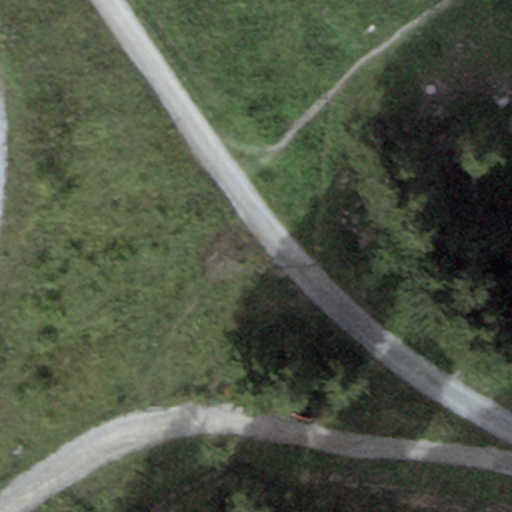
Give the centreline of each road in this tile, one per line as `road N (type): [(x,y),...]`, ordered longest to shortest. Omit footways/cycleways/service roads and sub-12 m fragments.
road 1 (track): [(8,511),(83,456),(167,428),(234,422),(511,461)]
road 2 (track): [(235,170),(335,292),(511,423)]
road 3 (track): [(106,0),(235,170)]
